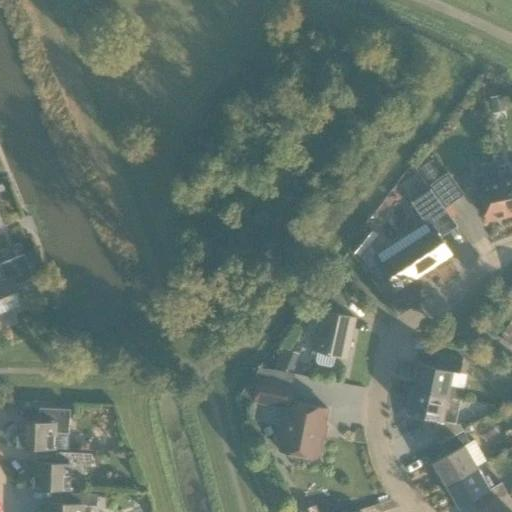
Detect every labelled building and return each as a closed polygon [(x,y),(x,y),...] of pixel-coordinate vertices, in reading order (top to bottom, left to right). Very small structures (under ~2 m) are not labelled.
[(503,94),(490,97),(493,108),(505,106),(503,94)] [(510,216),(501,180),(497,161),(482,164),(484,174),(474,176),(477,186),(480,185),(488,221),(510,216)] [(448,172),(431,185),(447,207),(465,194),(448,172)] [(510,216),(511,215),(511,177),(501,180),(510,216)] [(412,202),(425,222),(445,208),(431,189),(412,202)] [(368,226),(350,248),(360,256),(378,234),(368,226)] [(452,255),(435,229),(382,264),(398,290),(452,255)] [(32,278),(23,254),(0,263),(0,268),(4,279),(0,280),(0,326),(14,321),(9,309),(21,305),(13,285),(32,278)] [(351,294),(329,275),(319,288),(341,307),(351,294)] [(347,357),(355,318),(325,311),(320,335),(316,334),(312,350),(318,351),(317,360),(319,364),(330,367),(334,364),(336,355),(347,357)] [(283,363),(298,369),(304,351),(289,346),(283,363)] [(460,373),(463,358),(438,353),(435,367),(420,364),(414,389),(449,396),(462,399),(464,388),(451,385),(454,371),(460,373)] [(293,386),(260,380),(256,401),(289,408),(280,451),(319,458),(329,409),(289,402),(293,386)] [(444,421),(449,396),(414,389),(409,414),(437,420),(434,431),(441,442),(463,429),(460,424),(444,421)] [(70,410),(46,408),(45,423),(20,422),(19,436),(15,439),(19,443),(19,447),(54,449),(55,433),(69,433),(70,410)] [(447,485),(478,467),(465,445),(470,442),(463,429),(441,442),(448,455),(434,463),(447,485)] [(95,463),(108,463),(108,451),(96,451),(95,463)] [(92,454),(62,452),(61,463),(36,462),(35,477),(32,480),(35,484),(35,488),(71,489),(71,474),(86,474),(86,465),(91,465),(92,454)] [(487,509),(509,495),(502,482),(491,489),(478,467),(447,485),(460,508),(480,496),(487,509)] [(98,494),(73,493),(72,504),(47,503),(46,511),(82,511),(83,505),(97,505),(98,494)] [(511,511),(511,500),(509,495),(487,509),(488,511),(511,511)]
